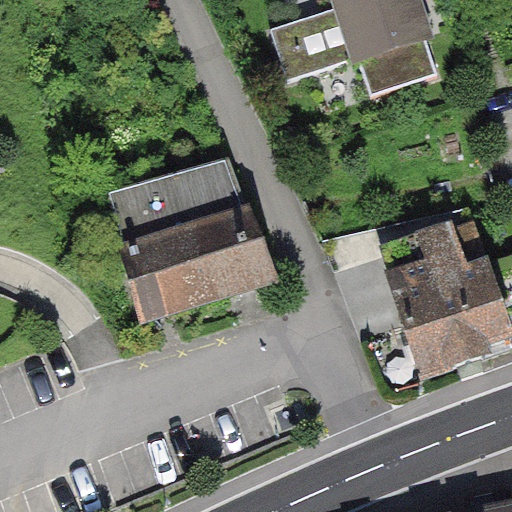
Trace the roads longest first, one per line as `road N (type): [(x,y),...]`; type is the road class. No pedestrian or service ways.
road 1 (residential): [(388,467),(287,221),(181,0)]
road 2 (primary): [(388,467),(511,416)]
